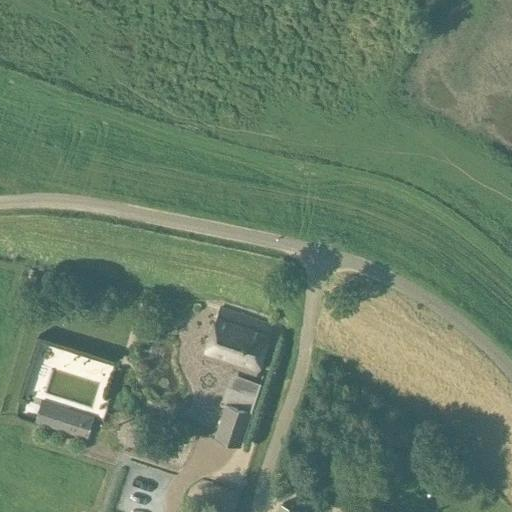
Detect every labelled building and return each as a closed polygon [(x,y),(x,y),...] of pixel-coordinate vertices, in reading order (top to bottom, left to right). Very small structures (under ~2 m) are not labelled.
[(203,357),(257,375),(273,325),(220,308),(203,357)] [(228,402),(216,436),(241,445),(252,410),(228,402)] [(99,427),(47,411),(40,433),(93,449),(99,427)] [(318,489),(326,491),(328,484),(321,482),(318,489)] [(279,511),(314,511),(282,502),(279,511)]
